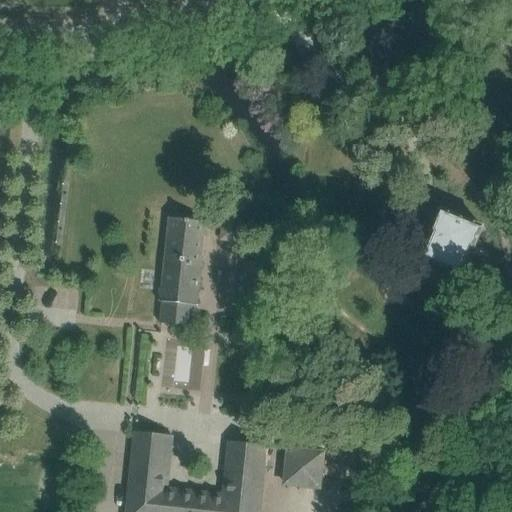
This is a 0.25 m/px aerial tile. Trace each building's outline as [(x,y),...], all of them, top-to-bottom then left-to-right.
[(441,210),(431,233),(433,233),(422,258),(434,262),(433,264),(461,276),(472,250),(474,250),(483,228),(441,210)] [(161,302),(163,302),(161,321),(193,324),(195,305),(198,306),(206,222),(169,218),(161,302)] [(245,260),(242,289),(261,291),(264,262),(245,260)] [(479,323),(452,346),(481,379),(507,356),(479,323)] [(174,435),(133,430),(124,511),(261,511),(268,445),(227,440),(222,491),(169,486),(174,435)] [(286,449),(283,484),(320,488),(323,453),(286,449)]
